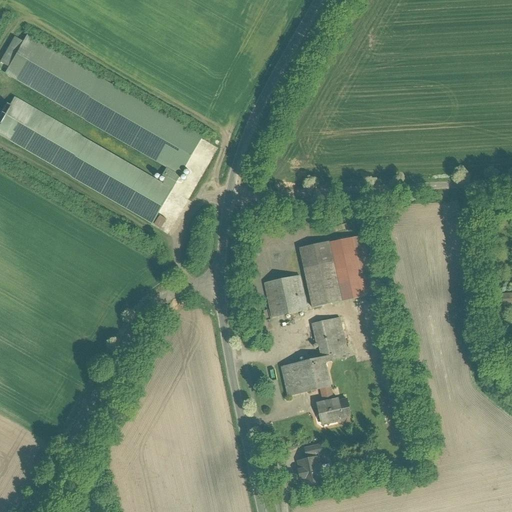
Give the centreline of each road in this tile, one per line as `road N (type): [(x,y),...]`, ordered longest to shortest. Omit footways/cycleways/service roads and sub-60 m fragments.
road 1 (unclassified): [(224,282),(153,302),(28,511)]
road 2 (unclassified): [(511,180),(231,199)]
road 3 (tertiary): [(224,282),(262,511)]
road 4 (tertiary): [(337,0),(231,199)]
